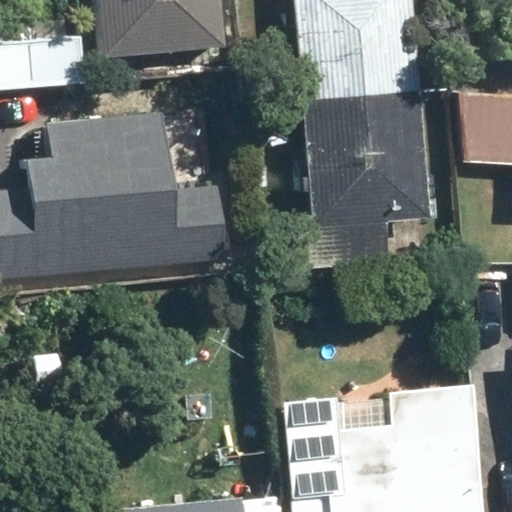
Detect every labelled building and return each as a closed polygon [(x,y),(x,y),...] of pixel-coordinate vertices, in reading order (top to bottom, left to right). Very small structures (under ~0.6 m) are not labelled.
[(86,0),(90,55),(215,47),(212,0),(86,0)] [(420,218),(405,0),(283,0),(299,226),(420,218)] [(0,87),(77,81),(73,34),(0,39),(0,87)] [(511,91),(453,88),(448,160),(511,163),(511,91)] [(0,275),(217,258),(210,182),(158,186),(152,111),(36,121),(39,155),(13,157),(16,185),(0,186),(0,275)] [(474,511),(463,383),(375,391),(378,424),(327,428),(324,394),(274,398),(283,511),(474,511)] [(233,511),(232,494),(83,506),(83,511),(233,511)]
